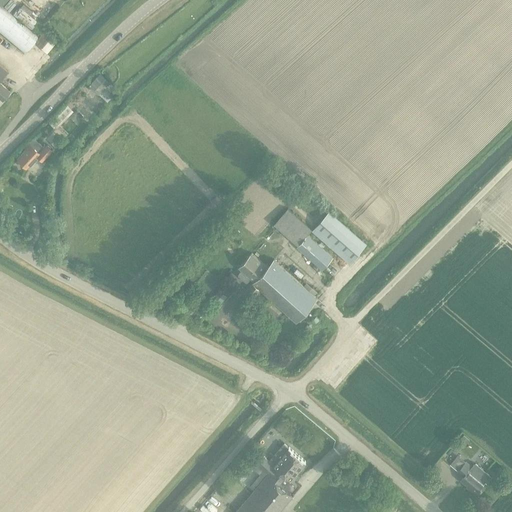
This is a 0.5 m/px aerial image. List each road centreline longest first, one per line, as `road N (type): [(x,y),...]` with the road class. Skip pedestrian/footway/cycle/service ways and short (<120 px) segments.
road 1 (unclassified): [(292,391),(72,282),(0,237)]
road 2 (track): [(511,162),(352,319),(292,391)]
road 3 (tertiary): [(0,152),(155,0)]
road 4 (unclassified): [(434,511),(292,391)]
road 5 (unclassified): [(182,511),(292,391)]
